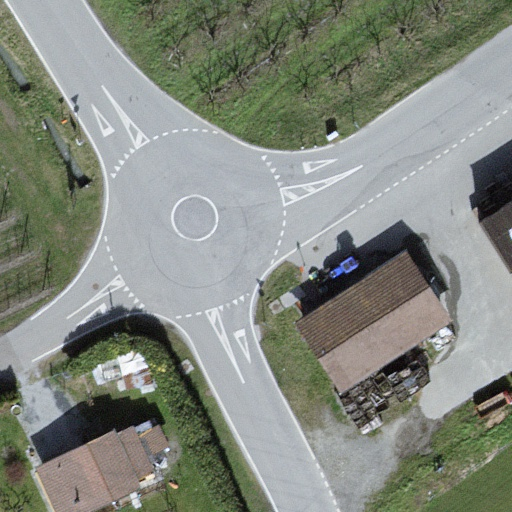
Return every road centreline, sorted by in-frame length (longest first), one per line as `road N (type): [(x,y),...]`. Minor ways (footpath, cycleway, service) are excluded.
road 1 (unclassified): [(261,200),(351,174),(511,64)]
road 2 (unclassified): [(308,511),(205,286)]
road 3 (unclassified): [(47,0),(156,162)]
road 4 (unclassified): [(0,358),(146,268)]
road 5 (unclassified): [(261,200),(241,168),(214,153),(182,151),(156,162)]
road 6 (unclassified): [(156,162),(136,182),(126,217),(146,268)]
